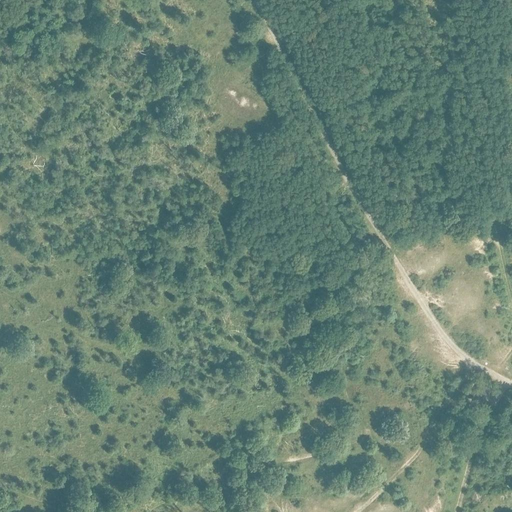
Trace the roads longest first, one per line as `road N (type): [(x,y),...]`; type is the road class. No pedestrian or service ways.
road 1 (track): [(467,0),(446,15),(492,263),(511,323)]
road 2 (track): [(475,365),(432,320),(346,180)]
road 3 (track): [(346,180),(256,0)]
road 4 (track): [(459,511),(482,426),(505,380)]
